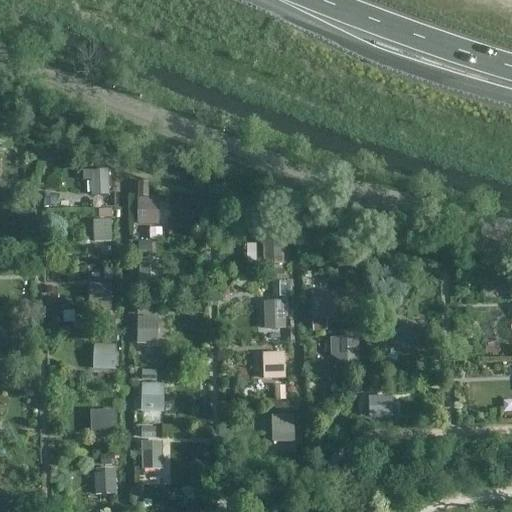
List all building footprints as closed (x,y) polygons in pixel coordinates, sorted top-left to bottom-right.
[(108,169),(82,170),(82,181),(91,180),(91,196),(109,195),(108,169)] [(138,182),(138,196),(148,196),(148,182),(138,182)] [(158,197),(137,197),(137,225),(158,225),(158,197)] [(111,209),(98,210),(99,218),(112,217),(111,209)] [(111,242),(111,219),(94,219),(94,242),(111,242)] [(161,228),(149,228),(149,240),(161,240),(161,228)] [(283,264),(282,237),(259,237),(260,264),(283,264)] [(110,258),(110,247),(101,247),(100,258),(110,258)] [(158,258),(137,258),(138,285),(159,284),(158,258)] [(113,269),(105,268),(104,280),(112,280),(113,269)] [(284,279),(283,270),(274,270),(274,280),(284,279)] [(272,281),(272,297),(285,297),(285,281),(272,281)] [(111,304),(112,284),(93,283),(92,304),(111,304)] [(503,285),(482,286),(483,293),(476,293),(477,301),(504,299),(503,285)] [(334,319),(333,292),(311,293),(312,320),(334,319)] [(264,302),(264,329),(284,329),(284,301),(264,302)] [(137,314),(152,314),(152,304),(137,303),(137,314)] [(158,317),(137,316),(136,344),(157,345),(158,317)] [(423,328),(401,319),(390,343),(413,352),(423,328)] [(326,321),(313,321),(313,331),(326,331),(326,321)] [(102,333),(102,342),(116,343),(116,333),(102,333)] [(357,336),(329,337),(330,355),(349,368),(359,368),(357,336)] [(115,370),(116,345),(93,344),(92,369),(115,370)] [(285,379),(284,352),(262,353),(263,380),(285,379)] [(142,370),(142,381),(156,381),(156,370),(142,370)] [(164,384),(141,383),(140,412),(163,412),(164,384)] [(366,385),(366,393),(380,393),(380,384),(366,385)] [(274,386),(275,400),(286,400),(285,386),(274,386)] [(392,416),(392,395),(367,396),(368,417),(392,416)] [(274,403),(274,412),(289,411),(288,402),(274,403)] [(116,410),(89,410),(89,435),(116,434),(116,410)] [(294,442),(293,414),(271,415),(272,442),(294,442)] [(155,428),(141,428),(141,438),(155,438),(155,428)] [(162,441),(140,441),(141,469),(162,469),(162,441)] [(100,455),(100,465),(113,465),(112,454),(100,455)] [(116,494),(115,472),(113,472),(113,468),(95,469),(95,473),(94,473),(95,495),(116,494)] [(367,511),(370,509),(357,499),(347,511),(367,511)]
